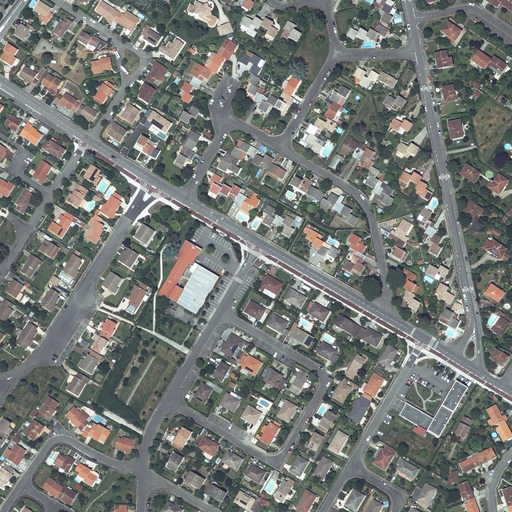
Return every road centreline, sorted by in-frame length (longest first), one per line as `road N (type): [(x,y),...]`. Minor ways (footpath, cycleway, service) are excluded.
road 1 (residential): [(220,310),(324,379),(285,453),(264,457),(166,400)]
road 2 (residential): [(418,52),(475,325)]
road 3 (residential): [(0,384),(53,341),(137,207)]
road 4 (residential): [(284,145),(370,205),(384,279),(380,313)]
road 5 (residential): [(57,0),(121,49),(125,89),(88,140)]
road 6 (residential): [(21,483),(54,439),(141,471)]
road 7 (residential): [(352,465),(424,338)]
road 8 (tertiary): [(259,242),(380,313)]
